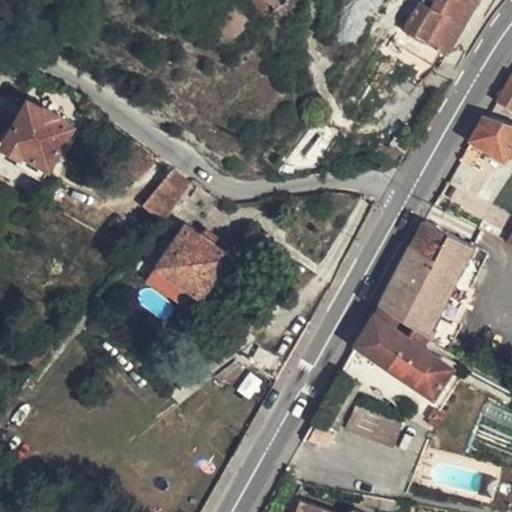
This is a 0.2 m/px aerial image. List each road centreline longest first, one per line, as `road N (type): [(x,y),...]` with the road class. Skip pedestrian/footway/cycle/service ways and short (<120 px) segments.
road 1 (tertiary): [(410,194),(373,182),(233,191),(76,74),(0,47)]
road 2 (primary): [(230,511),(410,194)]
road 3 (primary): [(410,194),(511,23)]
road 4 (unknown): [(271,440),(358,476),(385,469),(432,413)]
